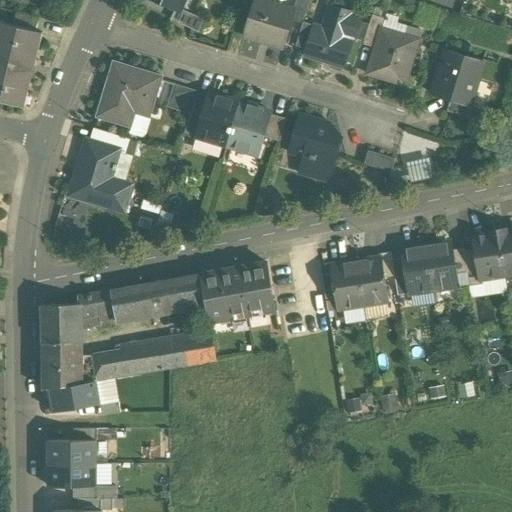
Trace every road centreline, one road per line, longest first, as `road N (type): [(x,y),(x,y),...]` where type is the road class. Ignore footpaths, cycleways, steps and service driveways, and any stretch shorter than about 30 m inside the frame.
road 1 (secondary): [(511,184),(21,285)]
road 2 (residential): [(95,21),(339,100),(383,127)]
road 3 (secondary): [(21,285),(25,511)]
road 4 (residential): [(47,135),(21,285)]
road 5 (residential): [(95,21),(47,135)]
